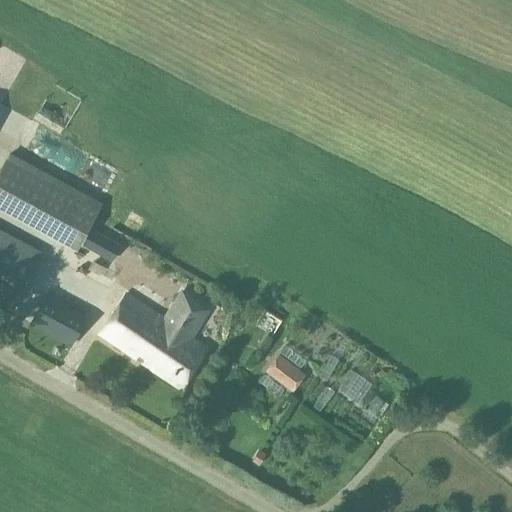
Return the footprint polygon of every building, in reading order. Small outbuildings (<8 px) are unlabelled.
[(102,204),(10,155),(0,174),(0,199),(81,243),(102,204)] [(0,307),(12,315),(44,256),(0,231),(0,307)] [(120,246),(92,231),(84,245),(113,260),(120,246)] [(79,260),(61,256),(58,271),(76,274),(79,260)] [(192,339),(210,310),(183,294),(165,322),(126,296),(101,334),(182,387),(207,349),(192,339)] [(74,347),(89,320),(48,298),(34,326),(74,347)] [(287,389),(300,374),(281,358),(269,374),(287,389)] [(311,402),(321,409),(335,391),(325,383),(311,402)] [(288,485),(295,468),(271,457),(264,474),(288,485)]
